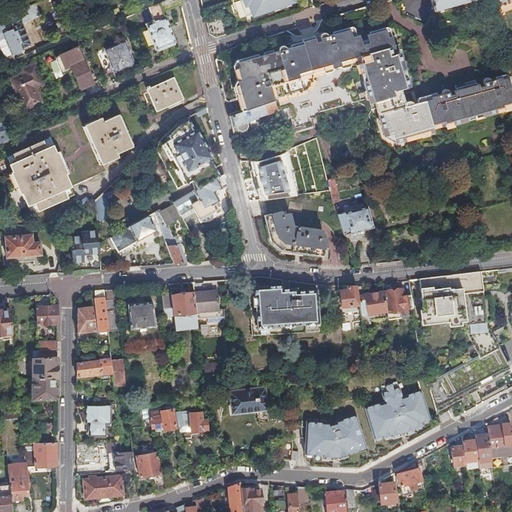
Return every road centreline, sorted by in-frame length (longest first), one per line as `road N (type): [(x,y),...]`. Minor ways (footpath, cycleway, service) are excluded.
road 1 (residential): [(118,511),(249,472),(364,477),(511,398)]
road 2 (residential): [(511,259),(349,278),(256,269)]
road 3 (residential): [(256,269),(203,49)]
road 4 (residential): [(63,285),(65,511)]
road 5 (residential): [(256,269),(63,285)]
road 6 (unclassified): [(203,49),(358,0)]
